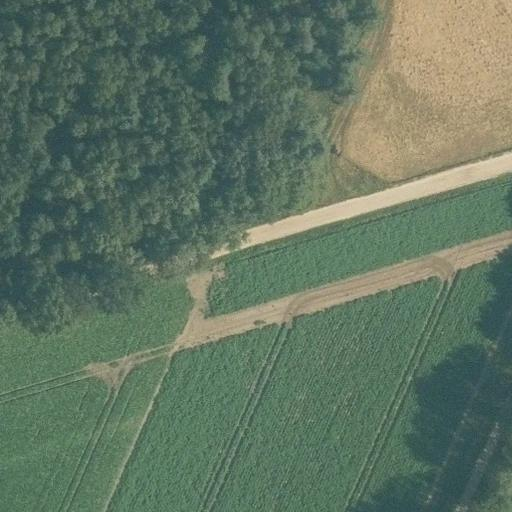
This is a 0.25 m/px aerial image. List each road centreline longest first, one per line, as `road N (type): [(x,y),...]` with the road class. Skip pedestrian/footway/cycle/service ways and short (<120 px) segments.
road 1 (track): [(0,317),(308,219)]
road 2 (track): [(308,219),(378,0)]
road 3 (track): [(308,219),(511,161)]
